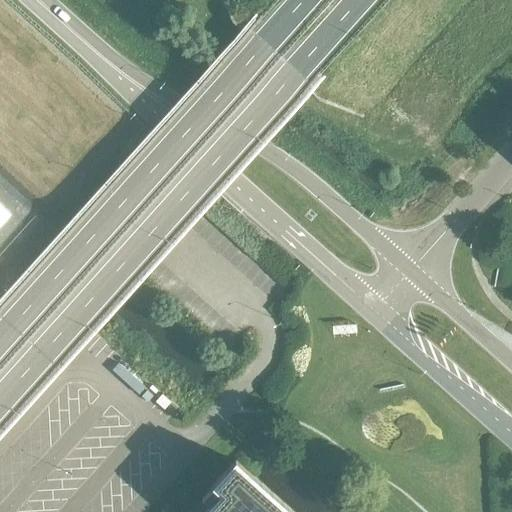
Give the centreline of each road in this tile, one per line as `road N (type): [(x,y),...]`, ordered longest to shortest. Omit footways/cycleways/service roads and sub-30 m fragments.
road 1 (trunk): [(0,398),(358,0)]
road 2 (trunk): [(304,0),(0,337)]
road 3 (tertiary): [(409,271),(288,165),(108,64)]
road 4 (tertiary): [(108,64),(154,122),(370,316)]
road 5 (tertiary): [(370,316),(511,434)]
road 6 (unclassified): [(511,157),(409,271)]
road 7 (tertiary): [(511,363),(409,271)]
